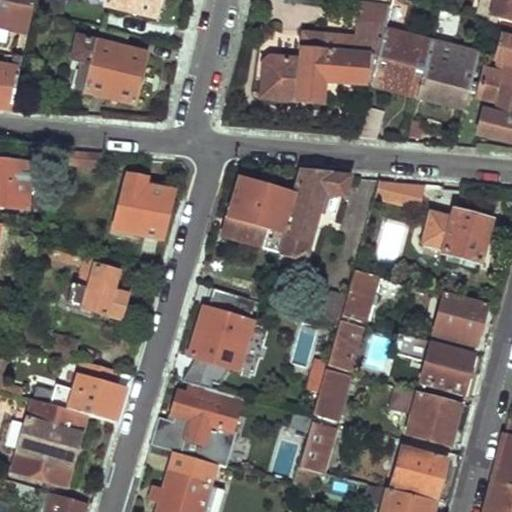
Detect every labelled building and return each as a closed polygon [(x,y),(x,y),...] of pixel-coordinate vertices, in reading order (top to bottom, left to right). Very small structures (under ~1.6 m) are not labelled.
[(0,0),(0,43),(5,45),(8,29),(27,34),(32,10),(34,0),(0,0)] [(59,0),(34,0),(32,10),(62,17),(66,2),(59,0)] [(105,0),(105,4),(156,16),(159,0),(105,0)] [(511,0),(483,0),(478,21),(495,25),(497,16),(511,20),(511,0)] [(319,54),(301,52),(300,62),(270,58),(266,64),(261,99),(321,105),(322,96),(360,100),(361,85),(373,86),(374,84),(387,32),(393,6),(361,5),(357,39),(322,36),(319,54)] [(128,34),(101,27),(98,41),(83,38),(78,41),(74,57),(83,59),(93,62),(86,91),(135,102),(147,53),(125,47),(128,34)] [(387,32),(374,84),(394,91),(396,85),(419,91),(433,44),(387,32)] [(503,62),(500,75),(485,71),(481,85),(511,93),(511,40),(503,38),(497,60),(503,62)] [(433,44),(419,91),(417,97),(440,103),(442,97),(464,103),(470,82),(478,55),(433,44)] [(0,65),(0,108),(11,110),(22,58),(14,56),(11,68),(0,65)] [(93,62),(83,59),(76,89),(86,91),(93,62)] [(511,93),(481,85),(474,112),(493,118),(489,128),(478,125),(475,138),(511,148),(511,93)] [(367,112),(360,139),(372,140),(378,115),(367,112)] [(102,170),(106,155),(73,152),(68,167),(102,170)] [(0,160),(0,206),(30,209),(33,163),(0,160)] [(298,193),(280,249),(306,259),(319,211),(324,213),(332,193),(347,198),(356,176),(305,171),(298,193)] [(129,175),(115,231),(161,239),(174,191),(149,185),(149,179),(129,175)] [(241,175),(225,233),(280,249),(298,193),(241,175)] [(383,179),(376,198),(396,203),(402,181),(383,179)] [(427,216),(419,241),(422,246),(444,252),(444,254),(481,264),(493,221),(455,210),(453,215),(434,211),(427,216)] [(47,217),(43,232),(48,233),(53,218),(47,217)] [(79,287),(74,286),(68,307),(119,321),(127,295),(99,287),(107,260),(44,248),(41,257),(84,265),(79,287)] [(354,269),(346,297),(339,321),(363,328),(377,275),(354,269)] [(328,292),(322,316),(339,321),(346,297),(328,292)] [(441,293),(433,335),(474,347),(483,304),(441,293)] [(204,306),(188,354),(236,367),(251,321),(204,306)] [(339,321),(328,361),(325,369),(350,376),(363,328),(339,321)] [(51,333),(46,352),(67,357),(72,339),(51,333)] [(401,336),(396,353),(427,362),(420,384),(462,397),(472,355),(401,336)] [(0,355),(0,385),(1,386),(10,357),(0,355)] [(315,357),(310,374),(323,378),(325,369),(328,361),(315,357)] [(81,362),(67,410),(86,416),(115,424),(125,389),(115,386),(119,372),(81,362)] [(323,378),(311,419),(337,426),(350,376),(325,369),(323,378)] [(178,388),(170,411),(187,416),(181,441),(215,450),(220,433),(214,431),(218,418),(212,416),(216,400),(206,397),(208,393),(189,386),(188,391),(178,388)] [(407,435),(451,446),(461,407),(394,388),(388,409),(412,415),(407,435)] [(25,391),(23,397),(33,400),(55,407),(56,400),(25,391)] [(33,400),(11,468),(64,485),(86,416),(67,410),(55,407),(33,400)] [(311,419),(301,456),(299,464),(325,471),(337,426),(311,419)] [(511,435),(504,433),(491,485),(511,489),(511,435)] [(403,446),(389,488),(435,501),(447,460),(403,446)] [(268,457),(264,473),(293,482),(294,480),(299,464),(301,456),(279,449),(276,459),(268,457)] [(209,465),(176,454),(170,471),(166,471),(162,487),(152,485),(148,498),(158,501),(155,511),(199,511),(208,482),(205,481),(209,465)] [(299,464),(294,480),(320,487),(325,471),(299,464)] [(385,504),(382,511),(366,511),(364,511),(363,511),(432,511),(435,501),(389,488),(367,482),(363,498),(385,504)] [(511,511),(511,489),(491,485),(484,511),(511,511)] [(50,493),(43,511),(80,511),(84,503),(50,493)]
